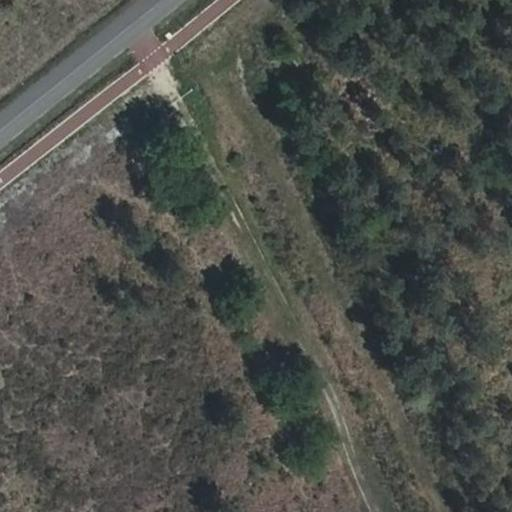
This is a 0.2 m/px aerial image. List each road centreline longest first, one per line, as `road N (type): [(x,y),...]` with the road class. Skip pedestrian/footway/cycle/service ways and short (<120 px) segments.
road 1 (track): [(383,511),(139,25)]
road 2 (secondary): [(0,139),(170,0)]
